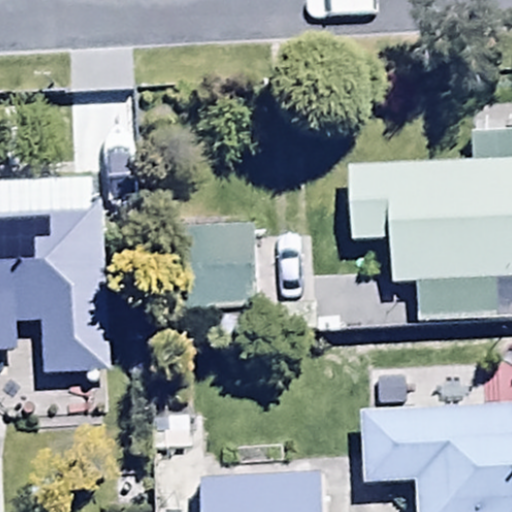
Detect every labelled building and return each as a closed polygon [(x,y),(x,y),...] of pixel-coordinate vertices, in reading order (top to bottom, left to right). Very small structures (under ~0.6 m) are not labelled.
[(473,180),(351,182),(352,253),(396,252),(397,301),(417,300),(418,331),(500,329),(499,295),(511,294),(511,142),(472,144),(473,180)] [(0,365),(13,366),(13,338),(46,338),(47,390),(112,390),(112,194),(0,196),(0,365)] [(255,238),(172,242),(176,327),(258,324),(255,238)] [(511,511),(511,424),(364,430),(367,502),(421,500),(421,511),(511,511)] [(209,489),(208,511),(330,511),(330,487),(209,489)]
